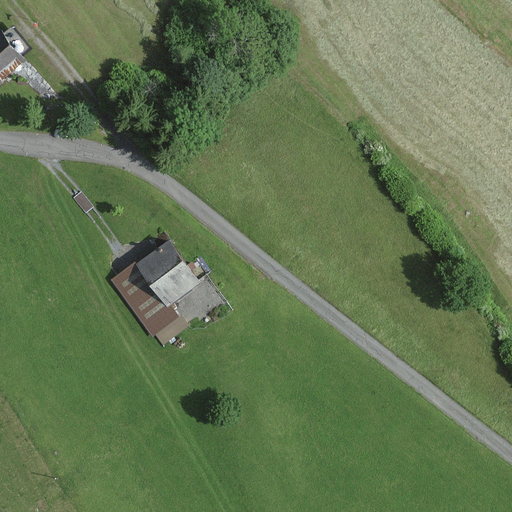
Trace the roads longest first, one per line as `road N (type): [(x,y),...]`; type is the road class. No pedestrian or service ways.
road 1 (unclassified): [(511,457),(133,161),(0,140)]
road 2 (track): [(133,161),(8,0)]
